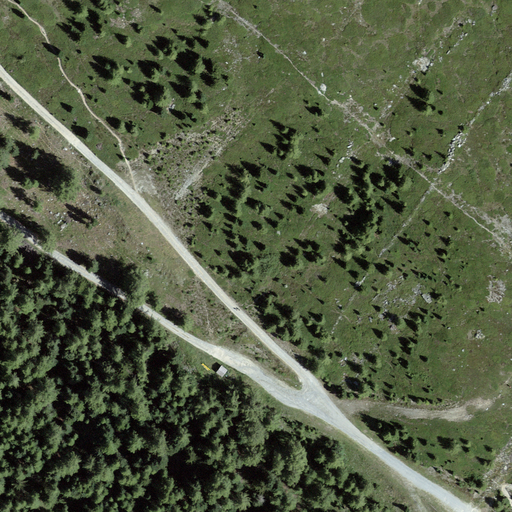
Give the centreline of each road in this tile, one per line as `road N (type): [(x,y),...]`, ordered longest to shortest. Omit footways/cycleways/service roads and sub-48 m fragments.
road 1 (track): [(315,404),(175,331),(0,214)]
road 2 (track): [(136,200),(201,277),(311,382),(315,404)]
road 3 (track): [(0,71),(136,200)]
road 4 (track): [(315,404),(460,511)]
